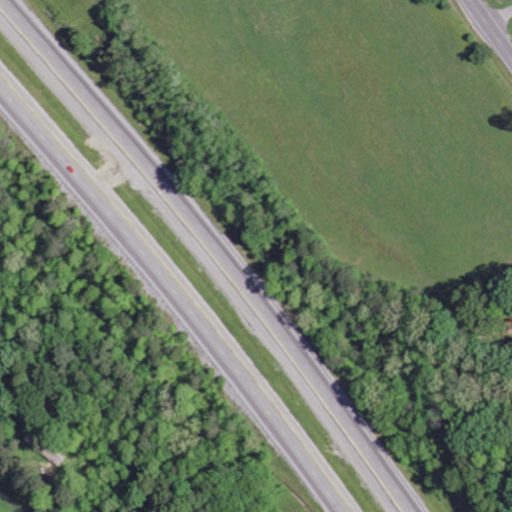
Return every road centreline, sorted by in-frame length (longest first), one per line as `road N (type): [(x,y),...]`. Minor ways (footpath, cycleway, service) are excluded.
road 1 (motorway): [(405,511),(263,315),(0,6)]
road 2 (motorway): [(0,72),(220,334),(352,511)]
